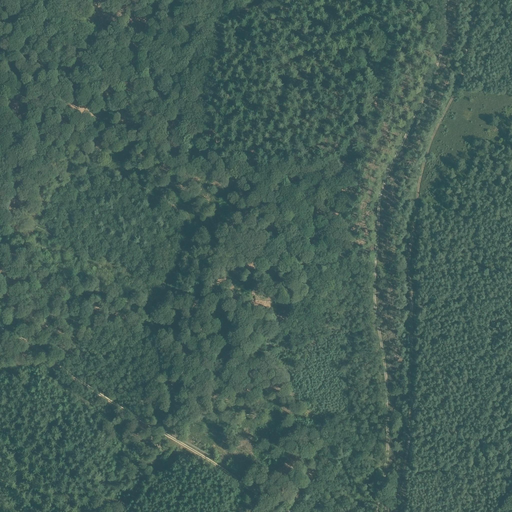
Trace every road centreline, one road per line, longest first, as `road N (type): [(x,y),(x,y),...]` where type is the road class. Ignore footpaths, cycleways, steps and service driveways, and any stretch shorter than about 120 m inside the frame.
road 1 (track): [(375,511),(384,439),(376,212),(441,45),(446,0)]
road 2 (track): [(476,0),(466,55),(419,172),(400,511)]
road 3 (track): [(292,511),(0,324)]
